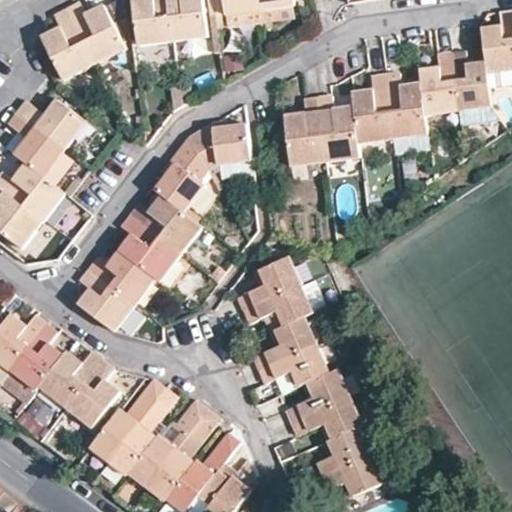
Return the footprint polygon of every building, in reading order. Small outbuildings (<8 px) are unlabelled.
[(135,0),(142,46),(175,42),(168,0),(135,0)] [(168,0),(175,42),(210,37),(203,0),(168,0)] [(229,0),(232,18),(266,12),(264,0),(229,0)] [(264,0),(266,12),(302,6),(300,0),(264,0)] [(97,65),(128,50),(106,6),(88,15),(82,2),(80,3),(69,8),(97,65)] [(65,81),(97,65),(69,8),(60,13),(56,15),(62,28),(44,37),(65,81)] [(511,68),(511,9),(499,12),(501,25),(483,28),(487,63),(487,64),(489,73),(511,68)] [(491,87),(489,73),(487,64),(469,66),(466,52),(453,54),(461,113),(494,109),(491,87)] [(461,113),(453,54),(438,56),(440,69),(421,73),(422,82),(428,117),(461,113)] [(511,84),(511,68),(489,73),(491,87),(511,84)] [(429,131),(428,117),(422,82),(403,84),(401,71),(387,73),(396,135),(429,131)] [(396,135),(387,73),(372,75),(374,88),(355,91),(357,106),(362,140),(396,135)] [(68,147),(89,116),(59,95),(46,113),(39,107),(29,100),(26,104),(20,112),(68,147)] [(364,156),(362,140),(357,106),(334,109),(333,95),(319,96),(328,160),(364,156)] [(294,164),(328,160),(319,96),(305,98),(306,113),(287,116),(294,164)] [(49,174),(68,147),(20,112),(14,119),(11,124),(30,137),(20,154),(31,161),(49,174)] [(249,125),(231,127),(216,128),(215,123),(211,125),(191,137),(210,171),(211,169),(216,165),(220,164),(223,164),(253,160),(254,160),(249,125)] [(429,131),(396,135),(398,151),(432,146),(429,131)] [(210,171),(191,137),(178,155),(173,161),(178,164),(167,177),(157,189),(164,195),(186,212),(207,186),(202,182),(210,171)] [(253,160),(223,164),(220,164),(222,179),(255,174),(253,160)] [(163,174),(167,177),(178,164),(173,161),(163,174)] [(46,176),(29,163),(18,177),(7,168),(0,177),(0,183),(47,219),(67,193),(46,176)] [(0,227),(25,247),(47,219),(0,183),(0,227)] [(187,213),(186,212),(164,195),(151,213),(141,203),(139,205),(132,214),(182,255),(203,227),(187,213)] [(182,255),(132,214),(126,222),(124,225),(133,235),(121,250),(158,279),(162,282),(182,255)] [(138,305),(158,279),(121,250),(111,264),(100,256),(99,258),(91,268),(138,305)] [(242,300),(247,311),(306,285),(294,256),(264,268),(272,284),(265,287),(241,298),(242,300)] [(118,332),(138,305),(91,268),(87,274),(83,279),(92,287),(81,304),(118,332)] [(259,271),(265,287),(272,284),(264,268),(259,271)] [(330,306),(318,280),(306,285),(317,311),(330,306)] [(283,310),(290,325),(310,317),(318,313),(317,311),(306,285),(247,311),(252,320),(254,323),(278,313),(283,310)] [(278,313),(283,328),(290,325),(283,310),(278,313)] [(0,330),(0,362),(12,372),(49,324),(36,315),(27,326),(13,315),(0,330)] [(258,357),(263,370),(323,344),(310,317),(290,325),(283,328),(280,330),(286,345),(280,347),(258,357)] [(42,387),(66,355),(52,344),(60,333),(49,324),(12,372),(37,392),(42,387)] [(274,332),(280,347),(286,345),(280,330),(274,332)] [(315,380),(335,371),(323,344),(263,370),(269,384),(284,377),(292,374),(298,371),(304,385),(309,383),(315,380)] [(69,408),(106,361),(95,353),(94,351),(85,363),(70,351),(66,355),(42,387),(69,408)] [(116,368),(106,361),(69,408),(95,428),(123,392),(109,381),(116,369),(116,368)] [(292,409),(297,422),(356,396),(343,369),(335,372),(335,371),(315,380),(321,396),(315,398),(292,409)] [(292,374),(284,377),(290,391),(299,388),(304,385),(298,371),(292,374)] [(156,379),(138,402),(149,411),(167,388),(158,381),(156,379)] [(321,396),(315,380),(309,383),(315,398),(321,396)] [(167,388),(149,411),(160,420),(179,397),(176,394),(167,388)] [(332,423),(339,437),(363,427),(368,424),(356,396),(297,422),(302,436),(327,425),(332,423)] [(198,400),(180,424),(191,433),(209,408),(201,402),(198,400)] [(149,411),(138,402),(129,412),(141,421),(149,411)] [(110,461),(141,421),(129,412),(123,408),(92,447),(110,461)] [(209,408),(191,433),(203,441),(221,417),(220,416),(209,408)] [(160,420),(149,411),(141,421),(152,430),(160,420)] [(133,471),(159,435),(152,430),(141,421),(110,461),(130,475),(133,471)] [(327,425),(334,439),(339,437),(332,423),(327,425)] [(191,433),(180,424),(168,438),(180,447),(191,433)] [(312,467),(318,481),(376,455),(363,427),(339,437),(334,439),(341,454),(334,457),(312,467)] [(225,464),(228,461),(243,443),(233,434),(229,432),(213,455),(225,464)] [(151,485),(180,447),(168,438),(162,433),(159,435),(133,471),(151,485)] [(203,441),(191,433),(180,447),(192,456),(203,441)] [(328,442),(334,457),(341,454),(334,439),(328,442)] [(192,456),(180,447),(151,485),(168,499),(172,496),(198,461),(192,456)] [(382,452),(376,455),(388,482),(390,488),(404,482),(394,462),(388,465),(382,452)] [(213,455),(207,462),(220,472),(225,464),(213,455)] [(359,494),(388,482),(376,455),(318,481),(324,493),(346,484),(353,482),(359,494)] [(251,461),(249,456),(238,470),(234,475),(252,488),(259,479),(251,461)] [(201,494),(220,472),(207,462),(200,457),(198,461),(172,496),(189,510),(201,494)] [(238,470),(228,461),(225,464),(220,472),(201,494),(213,503),(206,511),(233,511),(237,507),(242,500),(252,488),(234,475),(238,470)] [(405,478),(409,487),(425,479),(421,471),(405,478)] [(353,497),(359,494),(353,482),(346,484),(353,497)] [(252,511),(254,509),(242,500),(237,507),(242,511),(252,511)] [(167,502),(163,511),(183,511),(185,509),(167,502)] [(31,511),(21,503),(13,511),(31,511)]
